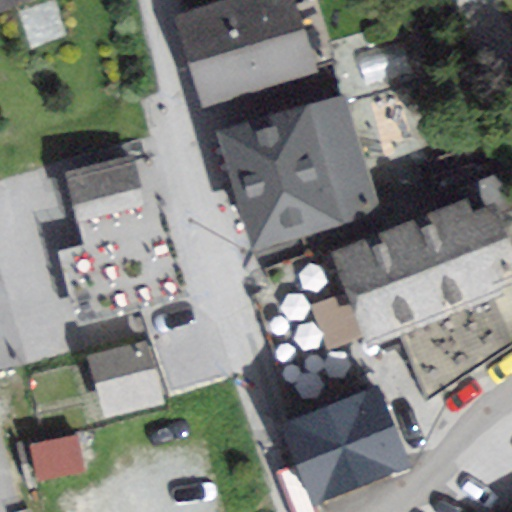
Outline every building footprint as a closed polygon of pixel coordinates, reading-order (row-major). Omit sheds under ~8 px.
[(0,0),(0,20),(55,0),(0,0)] [(298,0),(261,0),(181,23),(205,108),(320,76),(298,0)] [(348,107),(218,147),(252,258),(382,218),(348,107)] [(139,163),(76,178),(87,228),(151,214),(139,163)] [(511,209),(509,201),(344,261),(377,352),(511,303),(511,209)] [(154,348),(98,368),(118,424),(174,404),(154,348)] [(384,395),(299,428),(329,507),(415,473),(384,395)] [(82,434),(30,445),(38,483),(90,472),(82,434)]
